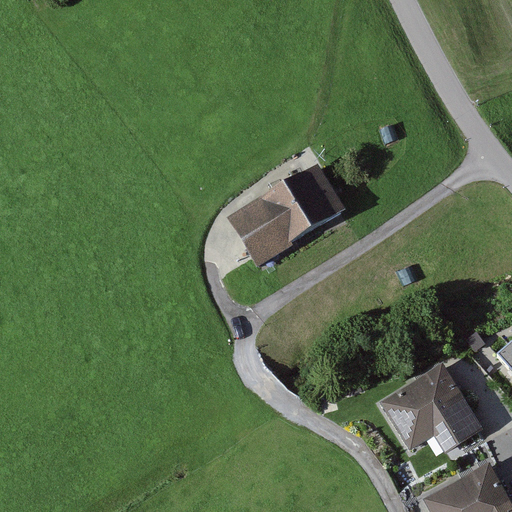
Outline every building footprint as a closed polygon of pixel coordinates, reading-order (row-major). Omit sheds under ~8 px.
[(348,216),(319,167),(228,222),(258,270),(348,216)] [(486,348),(477,335),(467,343),(476,355),(486,348)] [(511,350),(497,363),(511,379),(511,350)] [(483,436),(444,369),(381,405),(411,456),(435,441),(445,458),(483,436)] [(511,511),(511,508),(490,467),(424,502),(429,511),(511,511)]
